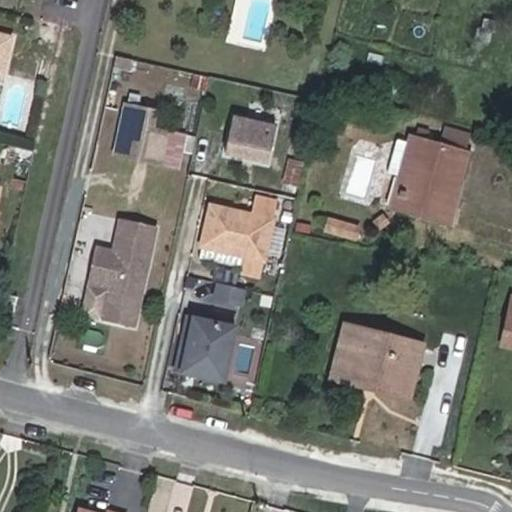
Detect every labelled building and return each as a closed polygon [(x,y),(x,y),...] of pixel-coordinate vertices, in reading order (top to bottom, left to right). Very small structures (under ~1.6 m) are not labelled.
[(0,75),(2,76),(11,39),(0,36),(0,75)] [(127,104),(116,155),(159,165),(167,131),(150,128),(154,110),(127,104)] [(277,128),(234,118),(226,153),(270,162),(277,128)] [(443,187),(460,192),(470,155),(410,138),(400,177),(443,187)] [(4,163),(30,167),(33,150),(7,147),(4,163)] [(280,180),(297,185),(305,162),(287,157),(280,180)] [(452,223),(460,192),(443,187),(400,177),(392,207),(452,223)] [(254,215),(209,206),(201,248),(264,260),(277,201),(258,197),(254,215)] [(321,232),(356,240),(360,223),(325,215),(321,232)] [(156,229),(120,221),(113,253),(97,249),(89,285),(109,289),(103,320),(134,327),(156,229)] [(243,290),(218,284),(214,301),(239,307),(243,290)] [(511,291),(503,324),(511,326),(511,291)] [(188,343),(193,320),(188,319),(183,342),(188,343)] [(229,352),(234,329),(193,320),(188,343),(183,342),(176,372),(194,376),(197,365),(209,367),(216,363),(219,349),(229,352)] [(425,346),(345,324),(331,379),(411,400),(425,348),(425,346)] [(511,342),(511,329),(502,328),(499,340),(511,342)] [(223,383),(229,352),(219,349),(216,363),(209,367),(197,365),(194,376),(223,383)]
